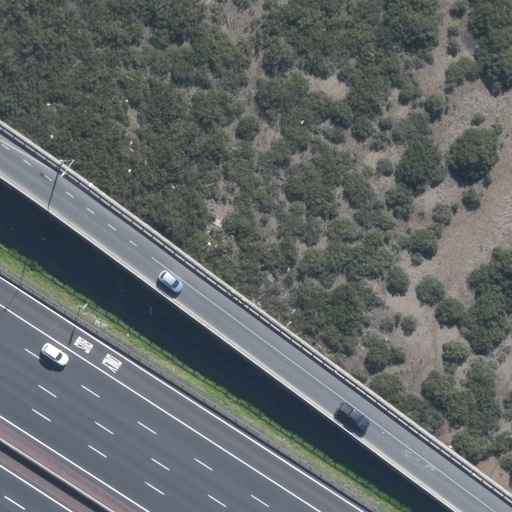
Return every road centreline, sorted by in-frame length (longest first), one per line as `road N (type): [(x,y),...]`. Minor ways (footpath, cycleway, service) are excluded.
road 1 (motorway): [(0,159),(483,511)]
road 2 (motorway): [(0,349),(256,511)]
